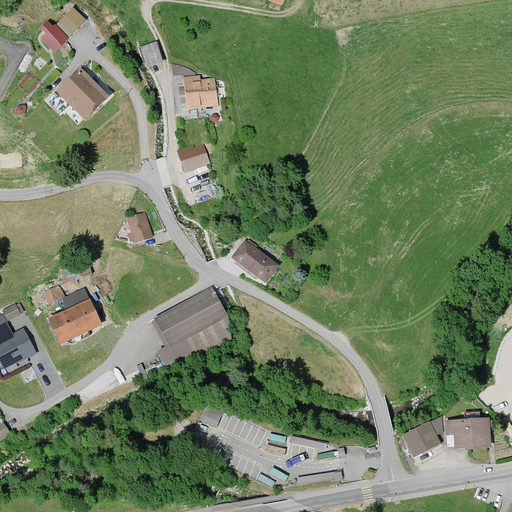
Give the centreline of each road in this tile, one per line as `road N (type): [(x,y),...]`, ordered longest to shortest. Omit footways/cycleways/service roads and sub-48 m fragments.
road 1 (unclassified): [(393,489),(363,366),(313,325),(210,273)]
road 2 (residential): [(210,273),(129,331),(108,367),(88,382),(27,415),(0,406)]
road 3 (unclassified): [(210,273),(134,177),(0,196)]
road 4 (unknown): [(83,47),(123,80),(139,106),(141,183)]
